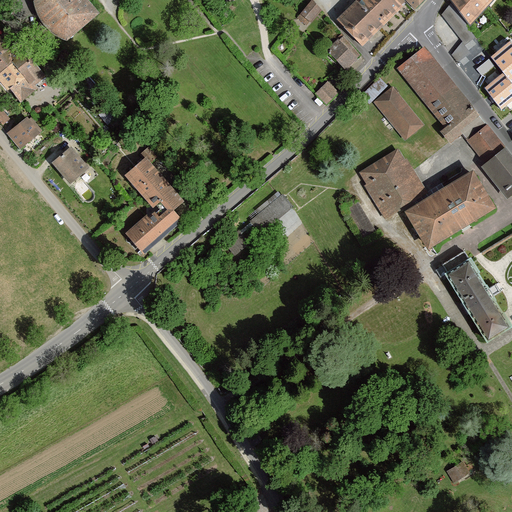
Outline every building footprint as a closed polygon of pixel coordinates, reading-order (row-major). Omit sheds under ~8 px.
[(100,14),(88,0),(34,0),(33,1),(34,5),(36,10),(40,18),(44,24),(49,29),(56,35),(62,38),(67,41),(100,14)] [(361,0),(340,20),(363,44),(402,7),(394,0),(361,0)] [(493,0),(449,0),(451,3),(469,26),(493,0)] [(321,10),(312,1),(301,13),(311,20),(312,21),(321,10)] [(452,55),(458,63),(471,53),(465,46),(477,36),(469,26),(451,3),(442,15),(462,42),(452,55)] [(311,20),(301,13),(297,18),(307,25),(311,20)] [(503,34),(498,27),(493,30),(499,37),(503,34)] [(361,54),(343,36),(327,51),(345,70),(361,54)] [(11,55),(0,42),(0,82),(18,104),(35,89),(32,85),(42,76),(19,49),(11,55)] [(399,68),(445,124),(470,104),(424,48),(399,68)] [(80,80),(86,74),(80,67),(74,73),(80,80)] [(380,77),(361,96),(369,104),(388,85),(380,77)] [(338,93),(328,82),(316,94),(326,104),(338,93)] [(392,88),(375,101),(406,139),(422,126),(392,88)] [(450,138),(460,130),(458,127),(477,113),(470,104),(445,124),(440,128),(448,139),(450,138)] [(10,120),(1,110),(0,110),(0,122),(3,126),(10,120)] [(460,130),(468,140),(487,125),(477,113),(458,127),(460,130)] [(120,124),(116,119),(111,123),(115,128),(120,124)] [(25,120),(8,134),(19,148),(37,134),(25,120)] [(485,162),(504,147),(487,125),(468,140),(479,154),(485,162)] [(511,193),(511,156),(504,147),(485,162),(511,194),(511,193)] [(145,160),(148,163),(156,156),(149,148),(140,155),(145,160)] [(88,170),(71,150),(54,164),(71,184),(88,170)] [(405,163),(398,152),(365,173),(372,184),(370,186),(388,216),(414,200),(427,192),(414,171),(408,162),(405,163)] [(148,163),(145,160),(126,176),(152,206),(155,203),(160,209),(149,218),(147,216),(126,235),(142,253),(181,220),(172,210),(181,202),(148,163)] [(494,207),(473,173),(446,189),(418,206),(409,212),(430,247),(494,207)] [(414,200),(418,206),(446,189),(444,187),(442,183),(427,192),(414,200)] [(280,190),(249,215),(252,219),(282,194),(280,190)] [(252,219),(251,220),(261,233),(294,206),(283,193),(282,194),(252,219)] [(375,231),(356,199),(344,207),(362,239),(375,231)] [(239,229),(225,241),(235,254),(250,242),(239,229)] [(509,326),(463,252),(443,264),(448,271),(445,273),(487,340),(509,326)] [(254,432),(248,436),(247,436),(253,446),(253,445),(260,442),(254,432)] [(465,461),(449,471),(455,481),(471,471),(465,461)]
